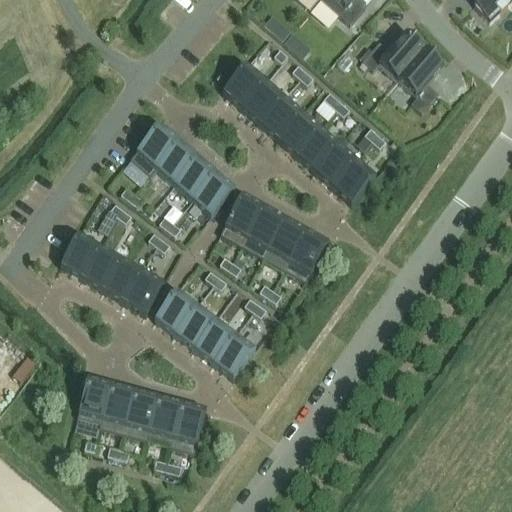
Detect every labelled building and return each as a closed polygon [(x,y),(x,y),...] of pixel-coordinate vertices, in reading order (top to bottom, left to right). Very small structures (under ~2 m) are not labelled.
[(324,0),(320,5),(349,30),(366,11),(356,2),(357,0),(324,0)] [(511,0),(475,0),(481,5),(478,8),(473,12),(489,28),(511,6),(511,0)] [(273,39),(282,46),(290,37),(281,29),(273,39)] [(284,48),(294,56),(302,47),(292,39),(284,48)] [(389,58),(379,49),(362,68),(372,77),(378,71),(397,88),(424,57),(405,40),(389,58)] [(281,70),(287,63),(279,57),(274,64),(281,70)] [(424,57),(397,88),(416,104),(410,110),(421,119),(438,100),(427,91),(443,73),(424,57)] [(241,116),(264,88),(246,72),(222,100),(241,116)] [(299,86),(305,79),(298,72),(292,79),(299,86)] [(313,86),(305,79),(299,86),(307,92),(313,86)] [(283,104),(264,88),(241,116),(259,132),(283,104)] [(333,115),(339,108),(329,100),(323,107),(333,115)] [(283,104),(259,132),(277,148),(301,120),(283,104)] [(349,117),(339,108),(333,115),(343,124),(349,117)] [(320,136),(301,120),(277,148),(296,164),(320,136)] [(156,177),(180,150),(160,132),(130,167),(150,184),(156,177)] [(370,135),(364,142),(372,149),(378,142),(370,135)] [(338,152),(320,136),(296,164),(314,180),(338,152)] [(378,142),(372,149),(379,156),(385,149),(378,142)] [(197,165),(180,150),(156,177),(173,192),(197,165)] [(356,168),(338,152),(314,180),(333,195),(356,168)] [(216,181),(197,165),(173,192),(192,208),(216,181)] [(375,184),(356,168),(333,195),(351,211),(375,184)] [(216,181),(192,208),(211,224),(234,197),(216,181)] [(128,208),(134,201),(126,195),(120,202),(128,208)] [(142,207),(134,201),(128,208),(136,214),(142,207)] [(220,242),(241,254),(264,214),(242,202),(220,242)] [(115,211),(109,218),(117,225),(123,217),(115,211)] [(285,226),(264,214),(241,254),(263,266),(285,226)] [(125,231),(131,223),(123,217),(117,225),(125,231)] [(167,237),(172,230),(164,224),(159,231),(167,237)] [(307,238),(285,226),(263,266),(284,278),(307,238)] [(180,236),(172,230),(167,237),(175,243),(180,236)] [(328,250),(307,238),(284,278),(305,290),(328,250)] [(156,254),(161,246),(153,240),(148,248),(156,254)] [(78,242),(60,273),(81,286),(99,254),(78,242)] [(170,252),(161,246),(156,254),(164,260),(170,252)] [(81,286),(103,298),(121,267),(99,254),(81,286)] [(227,278),(232,270),(224,264),(219,272),(227,278)] [(124,310),(142,279),(121,267),(103,298),(124,310)] [(236,283),(241,276),(232,270),(227,278),(236,283)] [(213,292),(218,284),(210,278),(204,286),(213,292)] [(145,322),(163,291),(142,279),(124,310),(145,322)] [(226,290),(218,284),(213,292),(221,297),(226,290)] [(267,305),(272,297),(264,292),(259,299),(267,305)] [(281,303),(272,297),(267,305),(275,311),(281,303)] [(174,342),(196,313),(176,298),(154,327),(174,342)] [(258,311),(249,306),(244,313),(252,319),(258,311)] [(266,317),(258,311),(252,319),(261,325),(266,317)] [(215,328),(196,313),(174,342),(194,357),(215,328)] [(235,342),(215,328),(194,357),(213,371),(235,342)] [(233,386),(255,357),(235,342),(213,371),(233,386)] [(28,360),(15,380),(24,386),(37,366),(28,360)] [(99,436),(111,392),(87,385),(77,425),(100,431),(99,436)] [(135,398),(111,392),(99,436),(123,442),(135,398)] [(158,404),(135,398),(123,442),(146,449),(158,404)] [(168,454),(170,455),(182,411),(158,404),(146,449),(147,449),(149,444),(169,450),(168,454)] [(170,455),(194,461),(206,417),(182,411),(170,455)] [(94,460),(96,451),(86,448),(84,457),(94,460)] [(119,457),(109,454),(107,463),(117,466),(119,457)] [(119,457),(117,466),(126,469),(129,460),(119,457)] [(166,479),(168,470),(156,467),(153,476),(166,479)] [(181,474),(168,470),(166,479),(179,482),(181,474)]
